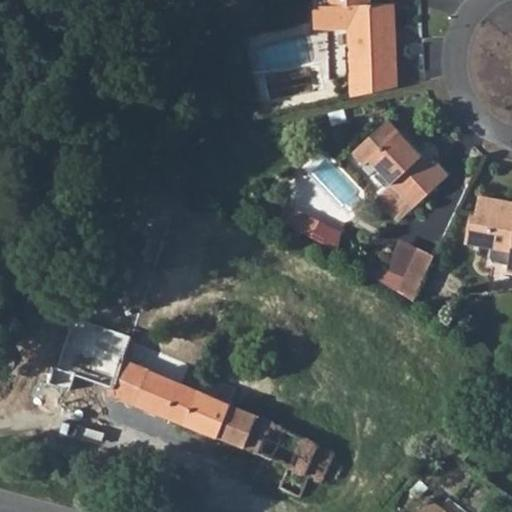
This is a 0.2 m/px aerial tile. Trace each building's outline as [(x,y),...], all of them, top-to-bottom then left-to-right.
[(352,95),(397,85),(393,3),(369,5),(368,0),(325,0),(326,5),(312,6),(314,28),(349,26),(352,95)] [(401,66),(405,80),(425,76),(421,61),(401,66)] [(432,166),(388,120),(352,153),(365,165),(371,160),(394,185),(382,196),(382,202),(400,221),(415,207),(450,174),(438,161),(432,166)] [(511,201),(479,195),(475,214),(470,213),(465,242),(491,247),(489,257),(493,263),(509,266),(508,272),(511,272),(511,201)] [(287,202),(277,218),(286,222),(299,229),(310,235),(319,221),(287,202)] [(114,269),(131,276),(142,249),(126,242),(114,269)] [(400,289),(414,298),(435,255),(420,247),(400,289)] [(67,336),(125,357),(130,341),(132,335),(107,327),(88,320),(74,315),(67,336)] [(44,363),(54,366),(49,380),(49,383),(70,391),(76,376),(101,384),(100,389),(132,401),(182,422),(197,388),(202,374),(176,363),(171,376),(148,366),(125,357),(67,336),(65,335),(59,353),(47,350),(44,363)] [(125,357),(148,366),(154,351),(130,341),(125,357)] [(221,437),(288,464),(278,489),(300,499),(310,477),(321,482),(326,473),(336,478),(343,465),(332,460),(336,451),(233,403),(197,388),(182,422),(221,437)] [(446,511),(430,499),(419,511),(446,511)]
